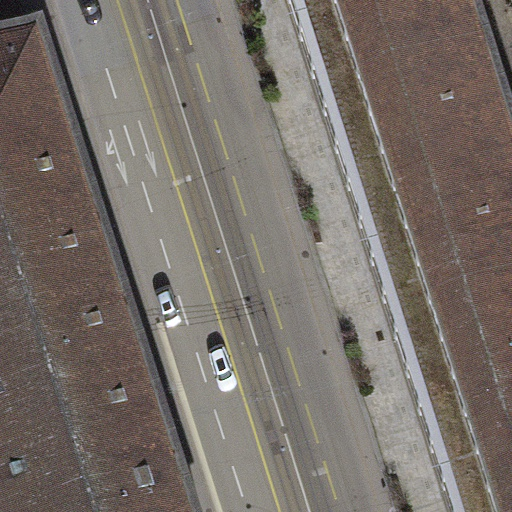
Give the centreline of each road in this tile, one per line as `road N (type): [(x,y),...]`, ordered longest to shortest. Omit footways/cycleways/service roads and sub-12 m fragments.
road 1 (tertiary): [(82,0),(247,511)]
road 2 (tertiary): [(356,511),(197,0)]
